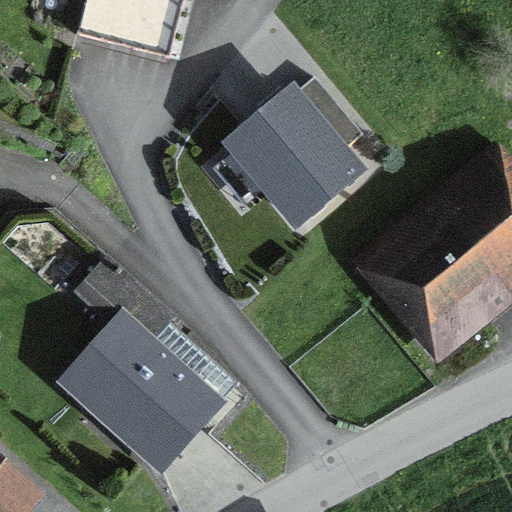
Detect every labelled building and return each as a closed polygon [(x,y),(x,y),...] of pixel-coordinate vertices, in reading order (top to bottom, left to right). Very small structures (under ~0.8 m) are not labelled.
[(85,0),(77,35),(169,58),(183,0),(85,0)] [(362,134),(313,77),(233,144),(298,221),(355,172),(339,153),(362,134)] [(511,164),(493,142),(358,258),(372,274),(383,264),(440,332),(511,271),(511,164)] [(116,324),(63,383),(92,410),(97,404),(126,431),(122,436),(160,470),(220,403),(151,340),(173,316),(109,259),(80,292),(116,324)] [(0,511),(16,511),(31,495),(0,466),(0,511)]
